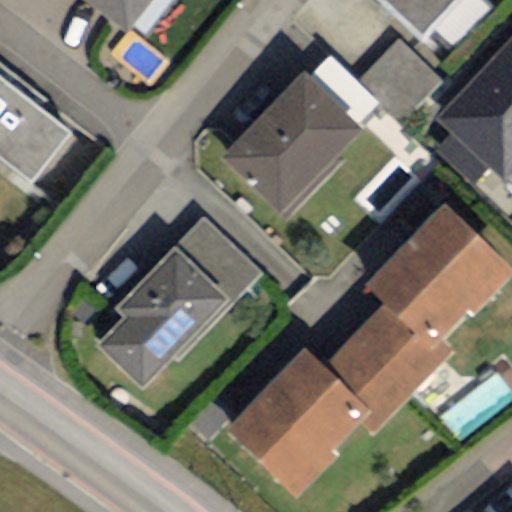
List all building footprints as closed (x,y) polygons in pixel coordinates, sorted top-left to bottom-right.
[(69,0),(126,46),(164,0),(69,0)] [(367,0),(423,52),(472,0),(367,0)] [(444,83),(398,38),(352,86),(379,111),(383,106),(403,125),(444,83)] [(511,183),(511,51),(436,131),(502,194),(511,183)] [(304,83),(228,164),(290,222),(366,140),(304,83)] [(70,145),(0,89),(0,169),(31,194),(70,145)] [(511,281),(444,216),(365,299),(383,317),(429,363),(441,351),(464,324),(472,333),(511,287),(511,281)] [(96,358),(140,400),(228,310),(174,258),(114,320),(124,329),(96,358)] [(383,317),(322,377),(370,426),(361,436),(372,448),(456,366),(441,351),(429,363),(383,317)] [(322,377),(304,362),(224,444),(293,511),(337,469),(332,464),(361,436),(370,426),(322,377)]
